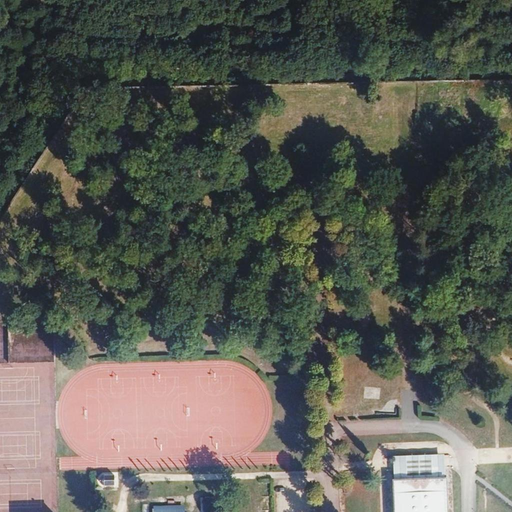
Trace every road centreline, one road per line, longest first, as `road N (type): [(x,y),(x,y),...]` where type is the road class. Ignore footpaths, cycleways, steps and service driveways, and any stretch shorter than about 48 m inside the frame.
road 1 (residential): [(117,511),(136,479),(333,475)]
road 2 (residential): [(464,457),(447,428),(332,430)]
